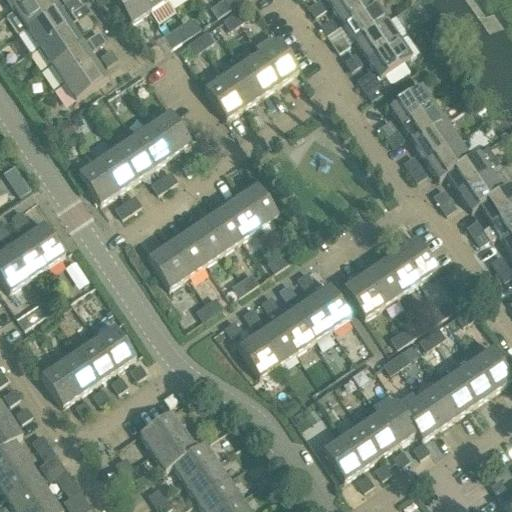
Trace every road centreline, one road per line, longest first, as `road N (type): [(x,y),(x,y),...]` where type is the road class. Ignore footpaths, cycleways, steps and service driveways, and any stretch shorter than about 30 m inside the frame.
road 1 (unclassified): [(175,367),(252,420),(321,511)]
road 2 (unclassified): [(0,97),(99,257)]
road 3 (residential): [(511,336),(424,208),(407,206)]
road 4 (residential): [(99,257),(233,162)]
road 5 (residential): [(381,505),(511,420)]
road 6 (unclassified): [(99,257),(175,367)]
road 7 (residential): [(69,448),(175,367)]
road 8 (residential): [(407,206),(338,92)]
road 9 (residential): [(233,162),(338,92)]
road 10 (residential): [(69,448),(0,345)]
